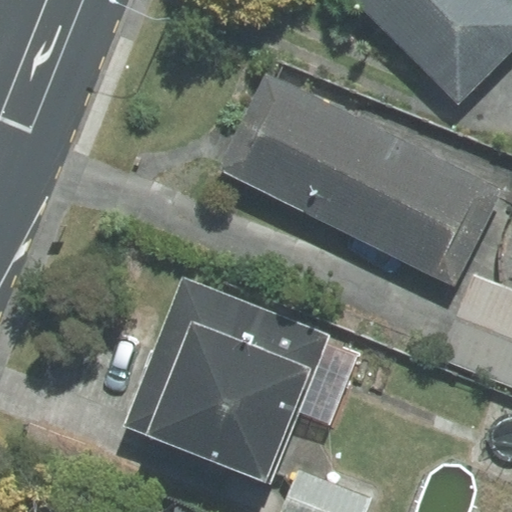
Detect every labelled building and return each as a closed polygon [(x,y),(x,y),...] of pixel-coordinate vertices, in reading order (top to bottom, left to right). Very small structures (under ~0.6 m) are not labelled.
[(511,55),(511,0),(364,0),(471,99),(511,55)] [(433,122),(420,148),(275,72),(227,163),(461,287),(509,195),(458,168),(472,142),(433,122)] [(511,281),(483,269),(449,355),(511,380),(511,281)] [(131,426),(284,484),(322,384),(348,393),(367,341),(189,273),(131,426)] [(372,511),(380,493),(304,464),(285,511),(372,511)]
